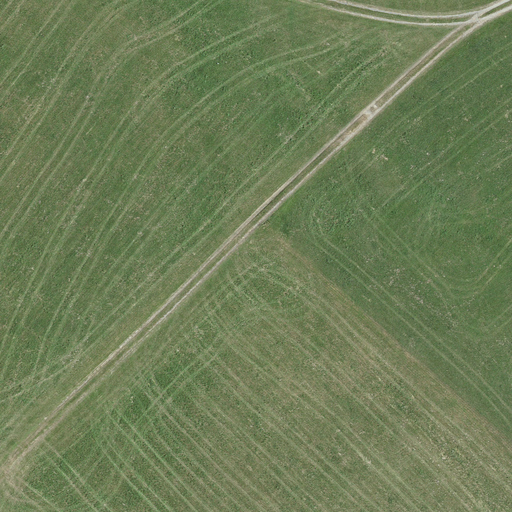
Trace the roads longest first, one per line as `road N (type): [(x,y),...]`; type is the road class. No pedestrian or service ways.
road 1 (track): [(479,11),(0,464)]
road 2 (track): [(479,11),(411,21),(302,0)]
